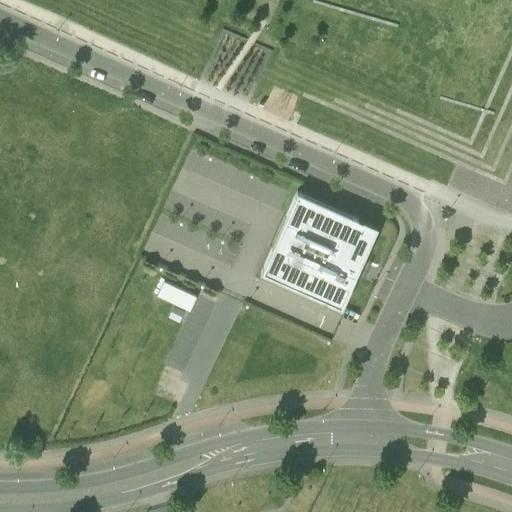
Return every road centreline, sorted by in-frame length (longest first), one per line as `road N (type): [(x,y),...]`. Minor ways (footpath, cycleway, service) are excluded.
road 1 (unclassified): [(363,436),(379,342),(423,243),(421,217),(404,195),(0,13)]
road 2 (tertiary): [(0,495),(96,489),(229,450),(363,436)]
road 3 (tertiary): [(363,436),(511,469)]
